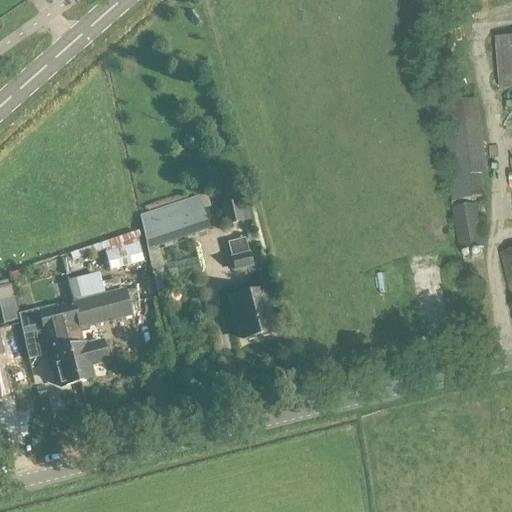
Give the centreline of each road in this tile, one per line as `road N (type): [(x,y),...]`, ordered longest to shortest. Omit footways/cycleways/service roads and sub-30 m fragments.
road 1 (unclassified): [(0,488),(511,358)]
road 2 (secondary): [(0,102),(117,0)]
